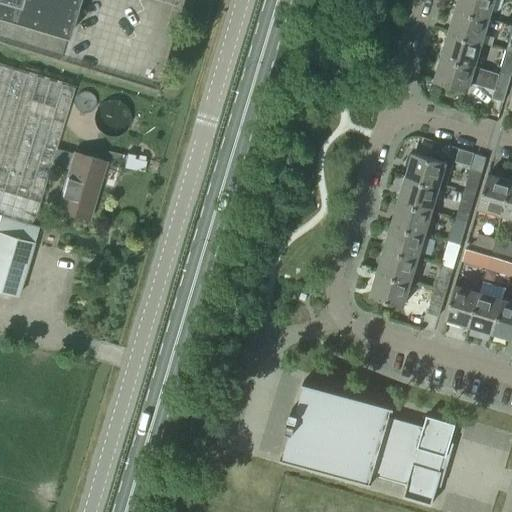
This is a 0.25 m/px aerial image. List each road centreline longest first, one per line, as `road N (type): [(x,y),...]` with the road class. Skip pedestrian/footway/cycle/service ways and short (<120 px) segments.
road 1 (unclassified): [(91,511),(240,0)]
road 2 (primary): [(122,511),(271,0)]
road 3 (residential): [(511,375),(356,326),(336,302),(336,274),(390,104)]
road 4 (residential): [(511,141),(390,104)]
